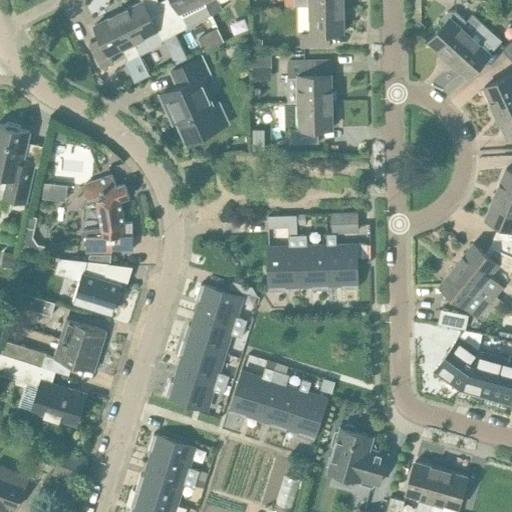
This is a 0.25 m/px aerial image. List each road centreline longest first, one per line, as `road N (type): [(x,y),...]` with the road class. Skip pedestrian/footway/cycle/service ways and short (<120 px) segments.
road 1 (residential): [(96,511),(172,270),(173,218),(153,164),(123,133),(39,90),(4,55)]
road 2 (residential): [(511,439),(423,414),(406,406),(400,389),(391,0)]
